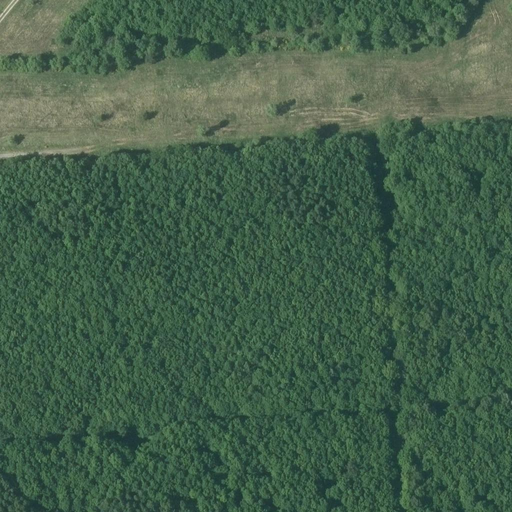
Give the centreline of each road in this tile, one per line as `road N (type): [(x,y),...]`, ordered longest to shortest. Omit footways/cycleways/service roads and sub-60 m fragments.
road 1 (track): [(0,447),(511,404)]
road 2 (track): [(407,511),(387,130),(511,123)]
